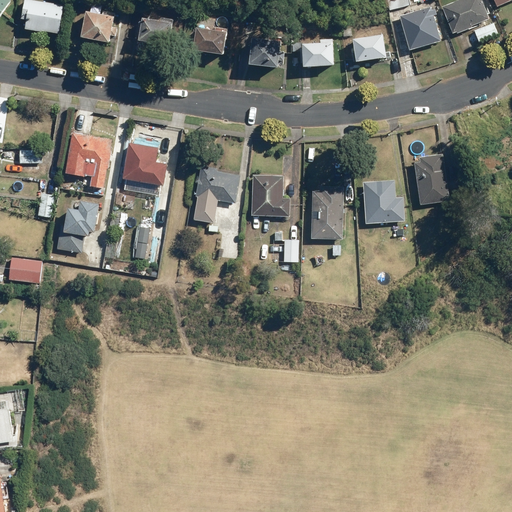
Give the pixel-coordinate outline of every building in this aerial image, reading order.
[(0,0),(0,16),(12,0),(0,0)] [(53,0),(28,0),(25,17),(31,18),(30,29),(64,32),(69,3),(53,0)] [(405,0),(385,0),(387,10),(407,6),(405,0)] [(483,0),(460,0),(443,7),(454,33),(491,19),(483,0)] [(431,5),(399,15),(410,51),(442,41),(431,5)] [(121,13),(92,8),(88,33),(117,38),(121,13)] [(146,8),(145,16),(143,41),(178,43),(180,19),(161,17),(161,9),(146,8)] [(495,23),(476,30),(480,42),(499,35),(495,23)] [(232,51),(233,28),(203,26),(202,50),(232,51)] [(321,31),(300,33),(301,45),(303,44),(305,68),(336,65),(334,42),(332,42),(332,38),(321,39),(321,31)] [(385,35),(355,40),(359,62),(389,57),(385,35)] [(282,67),(284,41),(256,39),(254,65),(282,67)] [(485,152),(478,154),(485,172),(511,161),(511,128),(481,140),(485,152)] [(112,139),(72,133),(66,173),(85,176),(85,175),(92,176),(90,186),(104,188),(112,139)] [(159,147),(129,142),(124,178),(165,185),(168,164),(157,162),(159,147)] [(42,148),(20,149),(20,163),(42,162),(42,148)] [(422,161),(416,162),(423,205),(448,200),(441,153),(421,156),(422,161)] [(217,168),(200,165),(196,196),(198,196),(196,220),(216,222),(218,200),(237,202),(240,174),(217,171),(217,168)] [(285,175),(254,174),(253,215),(291,216),(291,198),(285,197),(285,175)] [(396,179),(365,181),(368,224),(407,221),(405,197),(397,198),(396,179)] [(322,191),(314,191),(313,239),(344,239),(344,186),(322,186),(322,191)] [(55,194),(42,192),(38,215),(51,217),(55,194)] [(166,211),(142,207),(138,232),(162,236),(166,211)] [(448,208),(441,209),(442,217),(450,217),(448,208)] [(108,217),(77,212),(74,233),(104,238),(108,217)] [(227,217),(219,216),(219,224),(226,225),(227,217)] [(406,241),(407,228),(399,228),(398,241),(406,241)] [(103,241),(77,237),(74,256),(100,260),(103,241)] [(300,239),(286,239),(285,262),(300,262),(300,239)] [(124,246),(106,244),(104,260),(122,263),(124,246)] [(42,261),(13,257),(10,279),(40,283),(42,261)] [(0,446),(17,445),(13,410),(0,412),(0,446)] [(8,511),(3,472),(0,472),(0,511),(8,511)]
